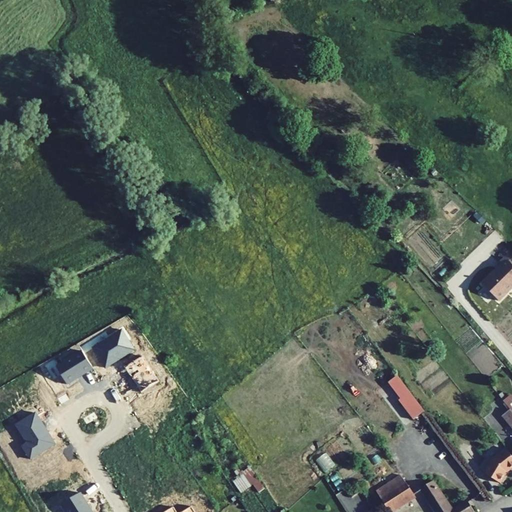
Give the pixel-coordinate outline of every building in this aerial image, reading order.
[(497,301),(511,287),(511,266),(504,258),(498,264),(500,266),(481,284),(497,301)] [(443,302),(449,309),(453,306),(447,299),(443,302)] [(93,347),(106,368),(136,349),(122,328),(93,347)] [(57,368),(68,385),(92,368),(81,351),(57,368)] [(143,357),(126,368),(141,392),(158,381),(143,357)] [(413,420),(424,411),(397,375),(388,382),(400,398),(398,400),(413,420)] [(511,411),(510,409),(502,415),(511,428),(511,411)] [(55,445),(36,414),(17,425),(27,442),(23,445),(31,459),(55,445)] [(511,455),(506,448),(492,459),(484,473),(500,483),(506,472),(511,467),(511,455)] [(243,475),(246,479),(253,473),(249,467),(247,468),(245,464),(233,472),(237,477),(240,475),(241,477),(243,475)] [(253,473),(246,479),(251,486),(253,485),(258,493),(264,488),(253,473)] [(236,487),(246,479),(243,475),(241,477),(233,482),(236,487)] [(389,511),(414,495),(401,475),(376,491),(389,511)] [(246,479),(236,487),(241,493),(251,486),(246,479)] [(434,511),(473,511),(474,511),(467,501),(452,510),(434,482),(422,490),(434,511)] [(92,511),(82,494),(63,505),(66,511),(92,511)]
